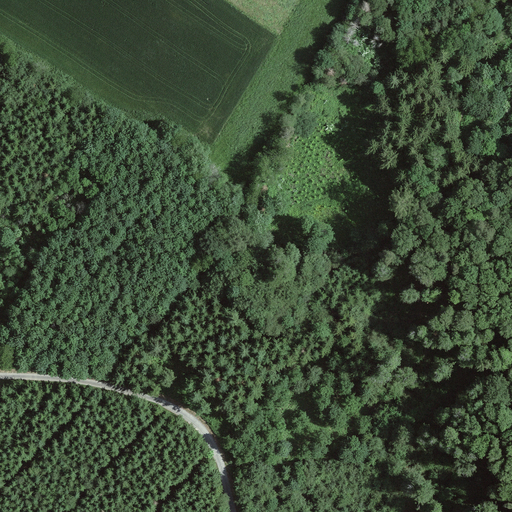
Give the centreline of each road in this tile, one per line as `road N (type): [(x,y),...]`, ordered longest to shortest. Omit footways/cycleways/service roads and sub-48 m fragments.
road 1 (track): [(0,37),(147,123),(251,230),(299,252),(359,243),(496,168)]
road 2 (track): [(232,511),(210,440),(177,409),(94,383),(0,376)]
road 3 (track): [(511,36),(477,68),(462,121),(475,152),(496,168),(511,167)]
